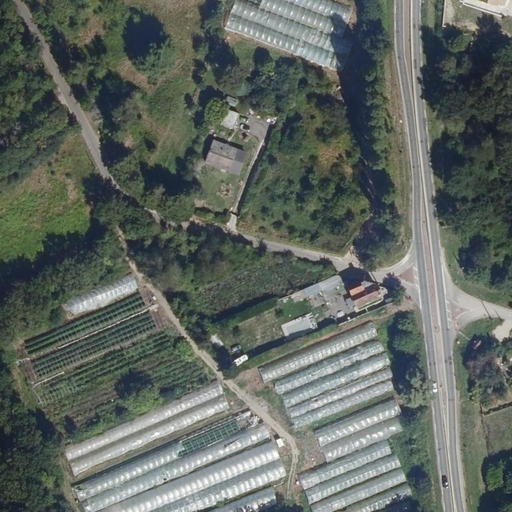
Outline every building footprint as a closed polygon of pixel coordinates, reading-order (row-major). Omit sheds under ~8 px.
[(338,0),(235,0),(225,34),(344,71),(353,41),(343,38),(353,5),(338,0)] [(228,109),(222,123),(234,129),(240,115),(228,109)] [(213,143),(206,164),(239,175),(246,154),(213,143)] [(345,283),(341,274),(322,282),(326,292),(345,283)] [(381,284),(358,278),(351,282),(362,306),(386,297),(381,284)] [(386,297),(362,306),(364,310),(388,301),(386,297)] [(282,394),(295,428),(398,388),(374,325),(259,368),(265,383),(274,380),(279,395),(282,394)] [(211,339),(218,348),(224,343),(217,334),(211,339)] [(482,342),(477,339),(471,346),(476,350),(482,342)] [(63,448),(73,473),(232,411),(220,381),(162,403),(165,409),(63,448)] [(399,402),(316,427),(327,466),(302,473),(313,511),(411,511),(408,499),(413,497),(408,482),(407,482),(393,437),(408,432),(399,402)] [(197,511),(288,481),(274,440),(272,441),(265,422),(258,424),(254,415),(162,447),(163,449),(72,481),(82,511),(197,511)]
